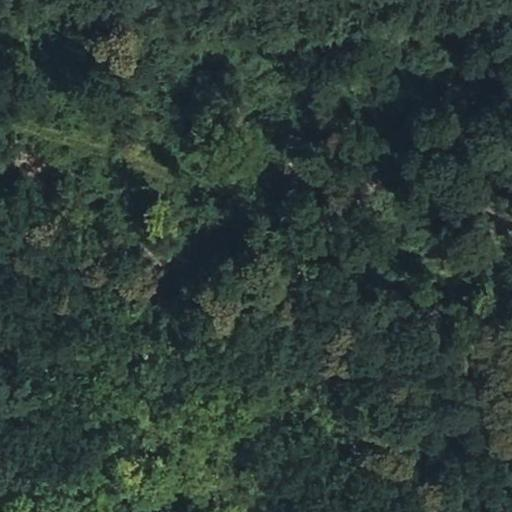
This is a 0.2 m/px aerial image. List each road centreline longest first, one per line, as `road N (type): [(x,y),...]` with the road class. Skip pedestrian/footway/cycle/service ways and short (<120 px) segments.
road 1 (track): [(0,132),(215,207),(419,246),(511,234)]
road 2 (track): [(77,0),(127,19),(233,31),(407,19),(491,0)]
